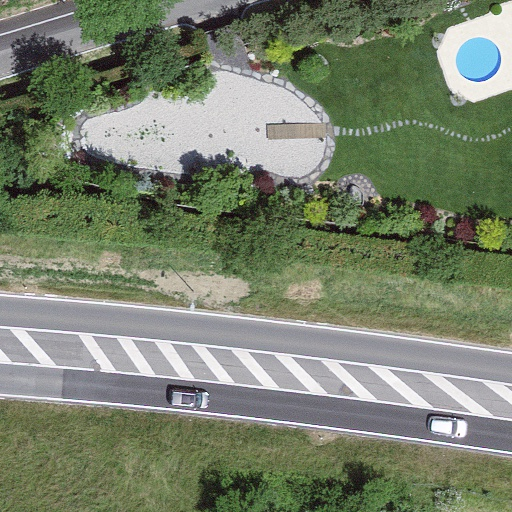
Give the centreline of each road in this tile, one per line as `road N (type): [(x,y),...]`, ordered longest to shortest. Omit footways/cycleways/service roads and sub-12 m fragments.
road 1 (primary): [(511,402),(0,345)]
road 2 (unclassified): [(0,55),(190,0)]
